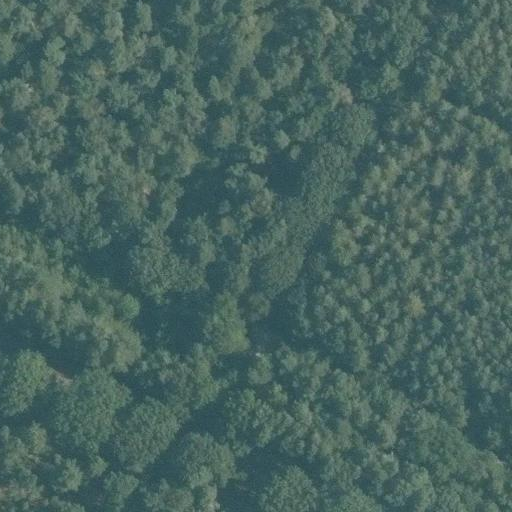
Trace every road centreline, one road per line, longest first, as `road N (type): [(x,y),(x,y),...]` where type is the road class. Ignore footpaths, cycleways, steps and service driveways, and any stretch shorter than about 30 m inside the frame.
road 1 (track): [(460,0),(213,445)]
road 2 (tertiary): [(359,511),(0,345)]
